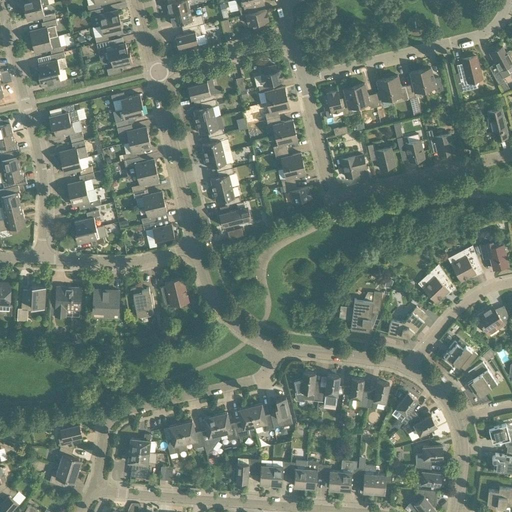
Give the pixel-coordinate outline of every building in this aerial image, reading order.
[(22,0),(25,10),(42,6),(42,5),(48,4),(47,0),(22,0)] [(94,0),(95,4),(87,6),(88,11),(101,8),(99,3),(111,0),(94,0)] [(168,15),(190,10),(188,4),(193,2),(191,0),(177,0),(178,1),(167,4),(168,7),(167,8),(168,15)] [(264,4),(263,0),(235,0),(238,10),(239,10),(241,16),(246,15),(246,14),(254,13),(253,7),(264,4)] [(44,16),(42,6),(25,10),(27,20),(42,17),(43,22),(56,19),(54,14),(44,16)] [(100,25),(100,26),(120,21),(117,11),(104,14),(103,8),(101,8),(88,11),(90,17),(91,17),(93,27),(100,25)] [(191,16),(190,10),(168,15),(170,22),(172,22),(172,26),(183,23),(184,28),(198,25),(204,24),(202,15),(196,16),(196,15),(191,16)] [(249,25),(252,24),(254,30),(266,27),(265,21),(268,21),(266,10),(254,13),(246,14),(246,15),(249,25)] [(32,42),(58,36),(57,36),(55,26),(57,25),(56,19),(43,22),(41,23),(43,28),(30,32),(32,42)] [(225,33),(231,31),(227,19),(221,21),(225,33)] [(120,21),(100,26),(103,36),(95,38),(96,44),(109,41),(107,35),(122,31),(120,21)] [(184,28),(186,34),(175,37),(176,39),(174,39),(176,46),(177,46),(178,48),(198,43),(196,36),(201,35),(198,25),(184,28)] [(61,46),(58,36),(32,42),(35,53),(50,49),(51,55),(64,52),(62,46),(61,46)] [(108,58),(130,53),(128,53),(125,43),(112,46),(111,40),(109,41),(96,44),(98,50),(106,48),(108,58)] [(503,69),(511,63),(511,58),(508,51),(506,53),(502,46),(489,53),(495,64),(489,67),(495,79),(505,73),(503,69)] [(38,75),(60,70),(57,60),(65,58),(64,52),(51,55),(49,55),(51,61),(38,64),(40,74),(38,75)] [(132,63),(130,53),(108,58),(110,58),(113,68),(106,69),(108,75),(120,72),(119,66),(132,63)] [(481,71),(479,71),(476,57),(462,60),(463,64),(457,65),(463,91),(478,87),(476,80),(482,78),(481,71)] [(263,68),(264,74),(261,75),(263,85),(271,84),(283,81),(280,70),(277,71),(275,65),(263,68)] [(420,70),(425,90),(435,87),(437,92),(443,90),(440,78),(434,79),(431,67),(420,70)] [(60,70),(38,75),(41,85),(54,82),(56,88),(73,84),(71,78),(60,80),(58,71),(60,70)] [(415,92),(425,90),(420,70),(410,73),(413,84),(407,86),(410,99),(416,97),(415,92)] [(404,100),(410,99),(407,86),(401,87),(398,76),(387,78),(392,98),(402,95),(404,100)] [(239,91),(245,90),(242,78),(237,79),(236,78),(236,79),(239,91)] [(373,94),(377,107),(383,105),(383,108),(394,105),(392,98),(387,78),(377,81),(379,92),(373,94)] [(196,104),(202,102),(215,99),(218,98),(224,97),(222,91),(210,94),(207,82),(188,87),(188,89),(187,90),(188,97),(190,97),(191,99),(194,98),(196,104)] [(284,87),(273,89),(271,84),(263,85),(258,86),(260,93),(265,92),(267,102),(287,97),(284,87)] [(370,108),(377,107),(373,94),(367,95),(365,84),(354,86),(359,106),(369,103),(370,108)] [(359,106),(354,86),(344,89),(346,100),(340,102),(342,110),(343,115),(350,113),(360,111),(359,106)] [(332,112),(342,110),(340,102),(338,90),(327,93),(328,97),(322,98),(325,110),(331,109),(331,110),(325,111),(326,118),(333,116),(332,112)] [(142,105),(141,100),(140,94),(125,98),(123,92),(111,95),(112,101),(120,99),(123,109),(140,105),(142,105)] [(266,120),(279,117),(278,111),(290,108),(287,97),(267,102),(270,112),(265,113),(266,120)] [(420,113),(416,98),(411,100),(414,114),(420,113)] [(215,99),(202,102),(204,108),(193,110),(195,116),(193,116),(195,122),(215,117),(212,106),(217,105),(215,99)] [(49,116),(51,127),(72,122),(72,121),(79,120),(76,109),(74,110),(73,104),(60,108),(62,113),(49,116)] [(114,111),(115,112),(117,122),(115,122),(117,128),(129,125),(128,119),(143,116),(141,110),(140,105),(123,109),(114,111)] [(486,128),(486,129),(486,128),(492,127),(495,139),(508,136),(501,108),(488,111),(489,117),(486,117),(487,120),(487,122),(487,123),(487,125),(486,126),(486,128)] [(224,134),(224,133),(222,128),(224,127),(221,116),(215,117),(195,122),(196,128),(198,128),(199,134),(210,131),(211,137),(224,134)] [(248,127),(245,117),(237,120),(239,129),(248,127)] [(281,123),(279,117),(266,120),(268,126),(273,125),(275,135),(295,130),(292,120),(281,123)] [(0,136),(12,133),(9,119),(3,120),(0,118),(0,136)] [(70,140),(71,139),(71,141),(83,138),(83,136),(81,130),(75,132),(72,122),(51,127),(53,127),(56,137),(69,134),(70,140)] [(126,132),(129,142),(148,137),(146,127),(133,130),(131,124),(129,125),(117,128),(118,134),(126,132)] [(335,136),(348,133),(346,126),(334,129),(335,136)] [(274,153),(287,150),(286,144),(298,141),(295,130),(275,135),(278,145),(273,147),(274,153)] [(449,133),(434,137),(432,130),(426,131),(429,143),(436,141),(439,155),(454,152),(449,133)] [(12,133),(0,136),(0,154),(19,150),(17,143),(15,144),(12,133)] [(203,157),(223,152),(221,140),(228,138),(227,133),(224,133),(224,134),(211,137),(212,142),(202,145),(203,150),(202,151),(203,157)] [(424,159),(420,140),(418,134),(403,137),(397,138),(400,150),(406,148),(410,162),(424,159)] [(123,154),(124,160),(123,160),(124,161),(137,157),(136,152),(151,148),(148,137),(129,142),(131,152),(123,154)] [(85,146),(84,140),(83,138),(71,141),(72,143),(71,143),(73,149),(59,152),(62,163),(79,158),(88,156),(85,146)] [(370,157),(377,155),(380,169),(395,166),(390,147),(375,151),(373,144),(367,145),(370,157)] [(19,150),(0,154),(0,161),(1,161),(3,171),(20,167),(18,157),(20,156),(19,150)] [(289,156),(287,150),(274,153),(276,159),(281,158),(284,168),(303,163),(301,153),(289,156)] [(218,166),(219,171),(232,168),(231,162),(226,163),(223,152),(203,157),(205,163),(206,163),(207,168),(218,166)] [(355,157),(354,156),(342,159),(346,178),(359,174),(358,170),(367,168),(363,155),(355,157)] [(127,177),(137,174),(156,170),(154,159),(140,162),(139,157),(137,157),(124,161),(127,177)] [(81,169),(79,158),(62,163),(64,173),(79,170),(81,175),(93,172),(92,166),(81,169)] [(283,186),(296,183),(294,177),(306,174),(303,163),(284,168),(286,179),(281,180),(283,186)] [(2,182),(4,189),(18,186),(27,184),(25,177),(23,177),(20,167),(3,171),(6,181),(2,182)] [(232,168),(219,171),(221,177),(210,179),(211,185),(210,185),(211,191),(232,186),(229,175),(234,174),(232,168)] [(156,170),(137,174),(139,185),(131,187),(133,193),(145,190),(145,189),(144,184),(159,180),(156,170)] [(70,195),(87,191),(84,181),(94,178),(93,172),(81,175),(79,176),(80,182),(67,185),(70,195)] [(297,189),(296,183),(283,186),(284,192),(289,191),(292,202),(295,201),(297,206),(309,203),(308,198),(311,197),(309,186),(297,189)] [(20,192),(18,186),(4,189),(0,189),(0,197),(3,207),(20,203),(17,193),(20,192)] [(232,186),(211,191),(213,197),(215,197),(216,202),(226,200),(228,205),(217,208),(218,208),(241,202),(239,196),(235,198),(232,186)] [(72,206),(87,202),(89,208),(101,205),(99,199),(97,199),(94,189),(87,191),(70,195),(72,206)] [(145,207),(164,202),(161,192),(148,195),(147,189),(145,189),(145,190),(133,193),(134,198),(142,196),(145,207)] [(164,202),(145,207),(147,217),(141,219),(142,224),(155,221),(155,222),(157,221),(155,215),(167,213),(164,202)] [(248,206),(244,207),(243,202),(241,202),(218,208),(220,208),(221,213),(219,213),(219,216),(218,217),(220,224),(221,224),(222,226),(251,219),(248,206)] [(20,203),(3,207),(5,218),(23,214),(20,203)] [(75,224),(76,228),(77,232),(75,232),(75,233),(96,227),(94,217),(100,216),(98,210),(86,213),(87,219),(74,222),(75,224)] [(0,230),(8,229),(9,232),(9,233),(12,235),(18,233),(21,230),(20,226),(25,225),(23,214),(5,218),(0,219),(0,230)] [(144,230),(152,228),(155,239),(174,234),(171,223),(156,227),(155,222),(155,221),(142,224),(144,230)] [(96,227),(75,233),(77,243),(91,240),(92,246),(104,243),(103,237),(107,236),(105,225),(96,228),(96,227)] [(242,235),(240,228),(228,231),(230,238),(242,235)] [(483,258),(489,257),(492,269),(508,265),(503,244),(493,246),(492,242),(480,245),(483,258)] [(472,245),(456,253),(448,258),(451,264),(460,281),(473,274),(474,276),(483,272),(472,245),(471,245),(472,245)] [(429,282),(423,288),(436,302),(446,292),(448,294),(455,288),(437,264),(424,277),(429,282)] [(171,305),(186,301),(188,301),(187,294),(188,292),(186,290),(182,277),(170,280),(171,283),(169,285),(160,288),(164,303),(170,302),(171,305)] [(0,284),(0,304),(9,305),(10,285),(0,284)] [(22,289),(21,310),(31,310),(31,307),(44,307),(45,287),(45,286),(32,285),(32,286),(32,288),(29,290),(23,290),(23,289),(22,289)] [(57,286),(55,316),(65,316),(66,309),(80,310),(81,288),(57,286)] [(131,288),(130,289),(131,296),(133,296),(135,305),(132,305),(134,314),(137,314),(137,316),(153,313),(152,307),(154,307),(152,294),(150,294),(149,288),(143,289),(143,287),(142,287),(140,286),(139,286),(137,286),(136,287),(134,287),(132,288),(131,288)] [(113,312),(118,312),(119,291),(108,290),(108,292),(102,292),(100,290),(97,289),(95,291),(94,291),(92,311),(104,311),(104,315),(113,316),(113,312)] [(339,317),(351,319),(350,329),(369,331),(371,312),(379,313),(382,293),(373,292),(372,301),(354,299),(353,307),(340,305),(339,317)] [(404,322),(391,318),(387,333),(403,337),(403,335),(409,336),(412,332),(414,333),(424,321),(420,318),(424,313),(416,306),(404,322)] [(476,316),(488,334),(504,324),(510,322),(504,307),(495,311),(492,306),(476,316)] [(160,333),(162,340),(173,337),(171,330),(160,333)] [(464,370),(477,354),(465,345),(463,348),(454,341),(448,348),(450,349),(444,358),(452,365),(455,362),(464,370)] [(490,349),(483,355),(486,360),(495,355),(495,352),(490,349)] [(482,393),(494,385),(497,383),(491,375),(482,362),(468,372),(474,381),(469,384),(474,393),(479,389),(482,393)] [(300,399),(307,400),(318,401),(320,386),(313,385),(315,373),(303,372),(302,379),(294,381),(296,392),(298,392),(300,399)] [(325,387),(320,386),(318,401),(323,402),(323,404),(335,406),(337,393),(343,393),(344,386),(338,385),(339,376),(327,375),(325,387)] [(363,379),(351,378),(348,407),(355,408),(355,406),(366,407),(368,392),(362,391),(363,379)] [(389,384),(377,381),(374,393),(368,392),(366,407),(366,406),(376,408),(378,401),(385,403),(389,384)] [(416,414),(410,409),(417,399),(408,392),(396,408),(401,412),(397,418),(404,424),(416,414)] [(274,428),(280,427),(278,418),(290,415),(286,397),(276,399),(278,407),(275,407),(275,408),(269,409),(270,414),(272,423),(274,428)] [(270,414),(265,416),(262,404),(250,407),(255,426),(256,433),(274,429),(274,428),(272,423),(270,414)] [(242,421),(236,423),(239,437),(249,435),(248,427),(255,426),(250,407),(239,409),(242,421)] [(239,437),(236,423),(230,424),(227,412),(215,415),(220,434),(227,433),(229,440),(239,437)] [(431,415),(420,421),(416,414),(404,424),(401,426),(407,433),(416,429),(419,435),(436,426),(431,415)] [(201,431),(206,454),(209,453),(219,438),(221,438),(220,434),(215,415),(204,418),(207,430),(201,431)] [(206,454),(201,431),(195,433),(192,421),(181,424),(185,443),(192,441),(194,448),(204,446),(206,454)] [(58,436),(60,447),(74,448),(72,438),(82,436),(79,424),(70,426),(70,424),(61,427),(61,428),(60,428),(62,435),(58,436)] [(185,443),(181,424),(169,426),(172,438),(166,440),(170,454),(187,450),(185,443)] [(511,433),(509,434),(506,424),(494,427),(493,425),(486,427),(488,434),(490,433),(492,442),(500,440),(501,441),(504,440),(505,447),(507,447),(511,446),(511,433)] [(129,450),(149,452),(151,434),(144,434),(144,440),(131,438),(129,450)] [(442,446),(422,447),(423,454),(415,455),(416,465),(429,465),(431,465),(430,459),(443,458),(442,446)] [(511,446),(507,447),(506,455),(495,453),(494,456),(493,456),(492,456),(492,457),(492,458),(491,458),(491,459),(492,460),(492,461),(493,461),(494,461),(493,470),(511,471),(511,446)] [(74,448),(60,447),(57,457),(61,459),(59,465),(79,471),(81,464),(80,464),(81,459),(71,456),(74,448)] [(149,452),(129,450),(128,462),(141,463),(141,466),(141,469),(147,470),(147,467),(148,461),(156,462),(157,453),(149,452)] [(248,471),(254,472),(255,459),(249,458),(248,464),(237,463),(237,469),(234,469),(234,475),(236,475),(235,482),(247,482),(248,471)] [(255,459),(254,472),(260,472),(259,483),(270,484),(272,465),(261,465),(261,459),(255,459)] [(289,462),(288,475),(294,475),(293,486),(305,487),(307,460),(296,459),(296,462),(289,462)] [(317,477),(323,477),(324,464),(318,464),(319,461),(307,460),(305,487),(307,487),(307,486),(310,486),(310,487),(316,487),(317,477)] [(358,467),(357,480),(363,481),(362,492),(373,492),(375,474),(364,473),(364,468),(363,468),(362,461),(359,460),(358,467)] [(282,474),(288,475),(289,462),(283,461),(283,466),(272,465),(270,484),(273,484),(273,483),(276,483),(276,484),(281,484),(282,474)] [(324,464),(323,477),(329,478),(328,489),(339,490),(340,471),(329,470),(330,465),(324,464)] [(76,479),(79,471),(59,465),(57,472),(53,471),(49,482),(61,486),(64,479),(74,483),(75,478),(76,479)] [(150,467),(147,467),(147,470),(141,469),(141,466),(131,465),(129,477),(149,479),(150,467)] [(440,485),(441,473),(429,472),(429,465),(416,465),(414,465),(413,475),(421,476),(420,483),(432,484),(431,491),(435,491),(436,491),(436,485),(440,485)] [(351,480),(357,480),(358,467),(341,466),(340,471),(339,490),(342,490),(342,488),(344,489),(344,490),(350,490),(351,480)] [(386,475),(375,474),(373,492),(376,493),(376,491),(379,491),(379,492),(384,493),(385,482),(391,483),(392,470),(386,469),(386,475)] [(0,491),(8,485),(4,475),(0,476),(0,491)] [(33,480),(28,476),(24,480),(29,485),(33,480)] [(8,485),(0,491),(0,496),(4,500),(0,504),(0,511),(9,511),(12,510),(12,511),(18,505),(17,504),(18,503),(13,498),(17,493),(8,485)] [(511,487),(498,486),(498,491),(488,490),(487,503),(497,504),(497,506),(506,507),(506,505),(511,506),(511,487)] [(419,499),(419,500),(414,503),(417,506),(412,510),(413,511),(434,511),(436,511),(428,501),(431,499),(435,499),(435,491),(431,491),(416,490),(416,494),(419,499)]
